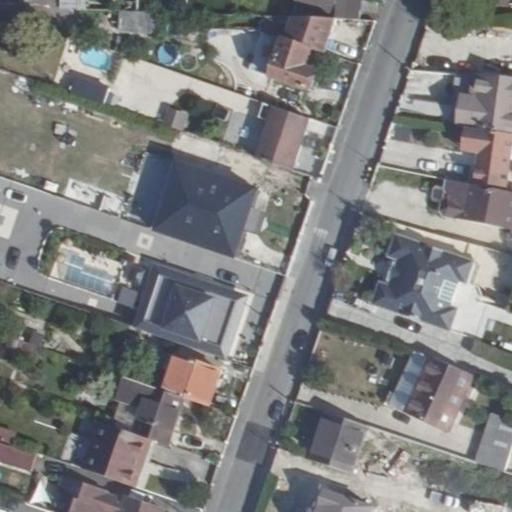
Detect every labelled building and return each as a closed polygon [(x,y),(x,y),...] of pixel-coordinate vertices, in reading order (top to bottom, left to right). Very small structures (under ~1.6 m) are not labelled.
[(0,0),(0,6),(61,8),(61,0),(0,0)] [(61,0),(61,8),(61,9),(80,10),(79,0),(61,0)] [(336,19),(336,0),(297,0),(297,17),(336,19)] [(360,0),(336,0),(336,19),(359,20),(360,0)] [(363,1),(362,12),(376,13),(377,3),(363,1)] [(80,10),(61,9),(0,6),(0,11),(74,38),(85,41),(86,38),(88,26),(118,31),(159,34),(162,13),(80,10)] [(310,91),(317,70),(308,67),(314,50),(282,39),(290,17),(260,16),(254,32),(262,35),(250,70),(310,91)] [(323,53),(314,50),(308,67),(317,70),(323,53)] [(78,63),(67,92),(100,104),(111,75),(78,63)] [(475,129),(511,134),(511,79),(480,76),(477,96),(470,95),(463,95),(456,127),(466,128),(475,129)] [(472,76),(470,95),(477,96),(480,76),(472,76)] [(154,101),(147,122),(182,133),(189,113),(154,101)] [(275,107),(257,159),(294,172),(312,119),(275,107)] [(188,136),(198,139),(205,118),(195,115),(188,136)] [(462,151),(471,153),(475,129),(466,128),(462,151)] [(475,185),(508,192),(511,162),(511,134),(475,129),(471,153),(480,154),(475,185)] [(220,148),(178,133),(172,151),(213,165),(220,148)] [(196,170),(174,236),(236,258),(261,193),(196,170)] [(463,183),(459,202),(467,204),(472,184),(463,183)] [(511,192),(472,184),(467,204),(459,202),(455,204),(453,216),(455,220),(511,231),(511,192)] [(4,199),(0,209),(0,220),(16,227),(23,207),(4,199)] [(420,321),(450,331),(457,310),(450,308),(459,280),(466,282),(472,262),(398,237),(391,257),(400,260),(391,287),(381,284),(374,305),(420,321)] [(179,261),(176,270),(212,282),(199,320),(208,323),(224,277),(179,261)] [(212,282),(176,270),(163,307),(199,320),(212,282)] [(133,327),(136,317),(121,312),(118,321),(118,322),(133,327)] [(136,317),(133,327),(156,336),(156,335),(160,323),(137,315),(136,317)] [(160,323),(156,335),(194,348),(199,334),(161,321),(160,323)] [(178,356),(167,390),(183,396),(187,398),(212,406),(213,402),(224,372),(178,356)] [(475,376),(430,358),(405,413),(451,434),(475,376)] [(183,396),(167,390),(149,385),(125,377),(116,401),(122,403),(113,427),(151,440),(170,446),(184,406),(180,405),(183,396)] [(327,413),(311,460),(353,475),(369,427),(327,413)] [(511,419),(492,413),(475,463),(505,473),(511,452),(511,419)] [(151,440),(113,427),(100,423),(84,471),(133,487),(141,462),(144,463),(151,440)] [(0,444),(0,460),(31,470),(36,455),(0,444)] [(407,445),(401,464),(432,473),(438,455),(407,445)] [(392,487),(432,500),(437,486),(397,472),(392,487)] [(61,488),(64,495),(58,511),(163,511),(164,511),(118,496),(117,501),(108,497),(110,493),(65,478),(61,488)] [(451,491),(437,486),(432,500),(446,505),(451,491)]
